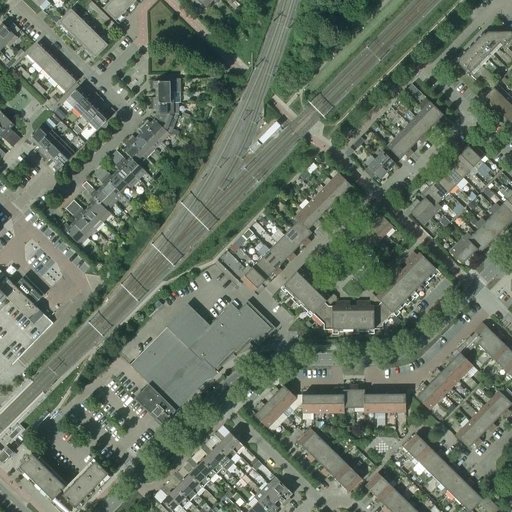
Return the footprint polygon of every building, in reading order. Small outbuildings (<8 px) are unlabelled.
[(126,11),(114,0),(111,0),(102,9),(118,24),(116,22),(123,14),(125,16),(128,13),(126,11)] [(136,1),(135,0),(114,0),(126,11),(133,4),(135,6),(138,3),(136,1)] [(209,4),(204,0),(189,0),(198,9),(202,4),(206,8),(209,4)] [(101,11),(92,2),(88,5),(98,15),(101,11)] [(75,39),(88,26),(71,9),(56,24),(59,27),(61,25),(68,32),(66,35),(73,41),(75,39)] [(111,21),(103,13),(99,16),(108,25),(111,21)] [(122,32),(117,27),(113,23),(110,26),(118,35),(122,32)] [(18,39),(3,24),(0,26),(0,37),(6,44),(7,44),(10,47),(18,39)] [(85,49),(98,36),(88,26),(75,39),(82,46),(80,48),(83,51),(85,49)] [(468,76),(500,44),(503,47),(511,37),(511,34),(510,32),(487,33),(485,35),(483,34),(455,63),(468,76)] [(108,46),(98,36),(85,49),(93,56),(90,58),(93,61),(108,46)] [(35,63),(47,50),(38,42),(26,55),(35,63)] [(42,70),(54,58),(47,50),(35,63),(42,70)] [(50,78),(62,65),(54,58),(42,70),(50,78)] [(58,85),(70,73),(62,65),(50,78),(58,85)] [(25,72),(21,67),(17,71),(22,75),(25,72)] [(30,77),(25,72),(22,75),(27,80),(30,77)] [(66,93),(78,81),(70,73),(58,85),(66,93)] [(178,92),(178,79),(166,79),(166,81),(150,82),(151,88),(156,88),(156,93),(178,92)] [(41,87),(36,82),(33,86),(37,90),(41,87)] [(72,110),(86,96),(82,93),(86,89),(81,84),(66,100),(74,108),(72,109),(72,110)] [(407,90),(412,96),(417,90),(412,85),(407,90)] [(488,109),(505,92),(497,85),(484,98),(489,103),(485,106),(488,109)] [(46,92),(41,87),(37,90),(42,95),(46,92)] [(34,102),(23,90),(10,103),(22,115),(30,114),(30,106),(34,102)] [(180,103),(180,93),(178,93),(178,92),(156,93),(156,98),(151,98),(151,104),(175,103),(180,103)] [(499,113),(511,100),(505,92),(488,109),(491,112),(494,108),(499,113)] [(80,117),(97,100),(93,96),(89,100),(86,96),(72,110),(73,110),(74,108),(81,115),(80,117)] [(57,103),(52,98),(48,101),(53,106),(57,103)] [(503,123),(511,113),(511,99),(511,100),(499,113),(503,117),(500,121),(503,123)] [(88,125),(101,111),(98,108),(101,104),(97,100),(80,117),(80,118),(82,116),(89,123),(87,124),(88,125)] [(443,116),(430,102),(422,110),(439,127),(442,124),(438,120),(442,117),(445,120),(447,118),(444,115),(443,116)] [(156,115),(178,115),(178,103),(175,103),(151,104),(151,110),(156,110),(156,115)] [(439,127),(422,110),(415,117),(429,130),(433,126),(436,129),(439,127)] [(96,133),(113,115),(108,111),(105,115),(101,111),(88,125),(90,124),(97,130),(95,132),(96,133)] [(14,125),(2,113),(0,115),(0,127),(10,137),(14,133),(10,129),(14,125)] [(511,125),(511,113),(503,123),(505,126),(509,123),(511,125)] [(171,134),(178,115),(156,115),(156,118),(154,120),(167,132),(168,133),(171,134)] [(429,130),(415,117),(408,125),(425,141),(428,138),(424,135),(429,130)] [(167,132),(154,120),(151,124),(147,120),(143,124),(162,143),(170,135),(168,133),(167,132)] [(37,145),(52,131),(44,123),(25,141),(30,146),(34,142),(37,145)] [(154,150),(162,143),(143,124),(139,128),(143,132),(139,135),(154,150)] [(260,141),(264,146),(282,128),(278,124),(260,141)] [(425,141),(408,125),(401,132),(414,145),(419,141),(422,144),(425,141)] [(10,137),(0,127),(0,139),(2,137),(6,141),(10,137)] [(41,157),(60,138),(52,131),(37,145),(41,149),(37,153),(41,157)] [(414,145),(401,132),(394,139),(411,156),(413,153),(410,150),(414,145)] [(147,158),(154,150),(139,135),(135,139),(132,135),(128,140),(147,158)] [(53,161),(67,146),(60,138),(41,157),(45,161),(49,157),(53,161)] [(411,156),(394,139),(386,147),(392,152),(400,160),(404,155),(408,158),(411,156)] [(139,166),(147,158),(128,140),(124,144),(127,147),(123,151),(130,158),(136,163),(139,166)] [(253,154),(261,145),(257,141),(248,150),(253,154)] [(485,156),(472,143),(464,151),(481,167),(484,164),(480,161),(485,156)] [(57,172),(73,157),(75,154),(67,146),(53,161),(56,164),(53,168),(57,172)] [(481,167),(464,151),(457,158),(470,171),(474,167),(478,171),(481,167)] [(388,172),(400,160),(392,152),(387,156),(383,152),(375,160),(388,172)] [(146,173),(139,166),(136,163),(130,158),(127,161),(123,158),(119,162),(138,181),(146,173)] [(470,171),(457,158),(452,163),(449,159),(446,162),(463,179),(470,171)] [(388,172),(375,160),(364,171),(372,179),(375,175),(380,180),(388,172)] [(131,188),(138,181),(119,162),(115,166),(119,170),(115,173),(129,187),(131,188)] [(463,179),(446,162),(444,165),(447,168),(442,173),(456,186),(463,179)] [(129,187),(115,173),(112,177),(108,173),(104,177),(121,194),(122,194),(120,192),(127,186),(128,187),(129,187)] [(351,186),(338,173),(331,181),(347,197),(350,195),(347,191),(351,186)] [(456,186),(442,173),(438,178),(435,174),(432,177),(448,193),(456,186)] [(123,196),(121,194),(104,177),(100,181),(104,185),(100,189),(115,204),(123,196)] [(448,193),(432,177),(429,180),(432,183),(428,187),(441,201),(448,193)] [(347,197),(331,181),(323,188),(337,201),(341,197),(345,200),(347,197)] [(441,201),(428,187),(421,195),(438,211),(441,208),(438,204),(441,201)] [(337,201),(323,188),(316,195),(333,212),(336,209),(332,206),(337,201)] [(108,211),(115,204),(100,189),(97,192),(93,189),(89,193),(108,211)] [(114,217),(108,211),(89,193),(88,193),(92,197),(88,201),(92,204),(88,208),(106,225),(114,217)] [(511,198),(507,193),(504,196),(507,200),(503,203),(511,212),(511,198)] [(333,212),(316,195),(309,203),(322,216),(327,211),(330,215),(333,212)] [(438,211),(421,195),(424,199),(420,203),(416,199),(414,202),(430,218),(438,211)] [(430,218),(414,202),(411,205),(415,208),(410,213),(423,226),(430,218)] [(322,216),(309,203),(302,210),(319,226),(321,224),(318,220),(322,216)] [(511,221),(511,212),(503,203),(499,207),(496,204),(492,208),(509,224),(511,221)] [(106,225),(88,208),(85,211),(81,208),(77,212),(98,233),(106,225)] [(509,224),(492,208),(489,211),(492,214),(489,218),(502,231),(509,224)] [(319,226),(302,210),(295,218),(298,221),(308,230),(309,230),(313,226),(316,229),(319,226)] [(98,233),(77,212),(73,216),(77,220),(73,223),(91,241),(98,233)] [(393,227),(380,214),(375,219),(371,216),(369,218),(385,235),(393,227)] [(385,235),(369,218),(366,221),(369,224),(365,229),(378,242),(385,235)] [(502,231),(489,218),(485,222),(481,219),(478,222),(495,238),(502,231)] [(298,221),(291,228),(308,244),(311,242),(307,238),(312,233),(309,230),(308,230),(298,221)] [(495,238),(478,222),(474,226),(478,229),(474,233),(488,246),(495,238)] [(91,241),(73,223),(70,227),(66,223),(61,228),(83,249),(91,241)] [(308,244),(291,228),(284,235),(297,248),(302,244),(305,247),(308,244)] [(378,242),(365,229),(361,233),(357,230),(354,233),(371,249),(378,242)] [(371,249),(354,233),(352,236),(355,239),(350,244),(364,257),(371,249)] [(488,246),(474,233),(471,237),(467,233),(464,237),(480,253),(488,246)] [(297,248),(284,235),(277,243),(293,259),(296,256),(293,253),(297,248)] [(480,253),(464,237),(456,244),(473,260),(476,258),(473,254),(477,250),(480,254),(480,253)] [(293,259),(277,243),(270,250),(283,263),(287,258),(291,262),(293,259)] [(473,260),(456,244),(449,252),(462,265),(467,260),(471,263),(473,260)] [(283,263),(270,250),(262,257),(279,274),(282,271),(278,268),(283,263)] [(439,273),(419,253),(417,256),(413,252),(403,262),(407,266),(405,268),(425,288),(427,285),(426,284),(435,274),(437,276),(439,273)] [(279,274),(262,257),(255,265),(269,278),(273,273),(276,276),(279,274)] [(269,278),(255,265),(251,269),(248,265),(245,268),(262,285),(269,278)] [(425,288),(405,268),(403,270),(399,267),(389,277),(393,280),(390,283),(411,302),(413,300),(411,298),(421,289),(422,290),(425,288)] [(262,285),(245,268),(242,272),(245,275),(241,280),(254,293),(262,285)] [(295,303),(315,283),(313,281),(316,278),(306,268),(302,271),(300,268),(280,289),(283,292),(285,290),(289,295),(294,299),(293,301),(295,303)] [(25,276),(15,286),(7,278),(6,277),(0,277),(0,404),(26,379),(21,375),(25,370),(22,367),(16,361),(53,324),(44,314),(35,305),(45,295),(25,276)] [(411,302),(390,283),(388,285),(385,281),(378,288),(375,291),(378,295),(376,297),(381,302),(392,314),(396,317),(399,314),(397,313),(406,303),(408,305),(411,302)] [(325,303),(330,298),(327,295),(331,292),(320,282),(317,285),(315,283),(295,303),(298,306),(299,304),(309,314),(307,315),(310,318),(313,315),(325,303)] [(383,324),(392,314),(381,302),(377,306),(370,306),(370,301),(356,302),(356,306),(353,306),(353,335),(357,335),(357,332),(370,332),(370,334),(374,334),(374,330),(383,330),(383,324)] [(353,335),(353,306),(350,306),(350,302),(335,302),(335,307),(328,307),(325,303),(313,315),(323,324),(323,330),(332,330),(332,335),(336,335),(336,333),(350,332),(350,335),(353,335)] [(214,370),(233,350),(236,352),(250,338),(256,343),(271,328),(245,304),(238,311),(231,304),(210,326),(188,304),(166,326),(167,328),(130,365),(149,384),(177,411),(208,379),(207,368),(210,365),(214,370)] [(464,357),(477,344),(490,330),(482,323),(474,332),(475,333),(471,337),(470,336),(456,350),(464,357)] [(484,351),(501,334),(498,332),(495,335),(490,330),(477,344),(484,351)] [(492,358),(505,345),(500,340),(503,337),(501,334),(484,351),(492,358)] [(496,369),(511,352),(505,345),(492,358),(496,362),(492,366),(496,369)] [(473,366),(464,357),(458,352),(456,350),(459,353),(455,358),(452,355),(449,357),(466,374),(473,366)] [(506,373),(511,366),(511,352),(496,369),(499,372),(502,369),(506,373)] [(466,374),(449,357),(446,360),(450,364),(445,368),(458,381),(466,374)] [(458,381),(445,368),(441,373),(437,369),(434,372),(451,388),(458,381)] [(451,388),(434,372),(432,375),(435,378),(431,383),(444,396),(451,388)] [(444,396),(431,383),(426,387),(423,384),(420,387),(437,403),(444,396)] [(177,411),(149,384),(135,399),(151,414),(151,415),(152,415),(153,415),(153,414),(154,413),(157,417),(156,418),(157,419),(155,420),(162,426),(163,425),(164,425),(171,418),(170,418),(171,417),(177,411)] [(354,408),(354,385),(350,385),(350,390),(343,390),(343,413),(344,413),(344,409),(354,408)] [(365,413),(365,395),(365,390),(358,390),(358,385),(354,385),(354,408),(364,408),(364,413),(365,413)] [(297,399),(295,397),(284,386),(279,391),(275,387),(273,390),(289,406),(297,399)] [(437,403),(420,387),(418,389),(421,393),(416,398),(429,411),(437,403)] [(406,413),(405,394),(398,394),(398,389),(395,390),(395,413),(406,413)] [(289,406),(273,390),(270,393),(273,396),(269,401),(282,414),(289,406)] [(313,414),(313,390),(309,390),(309,395),(302,395),(302,414),(313,414)] [(323,414),(323,395),(317,395),(317,390),(313,390),(313,414),(323,414)] [(333,413),(333,390),(329,390),(329,395),(323,395),(323,414),(333,413)] [(343,413),(343,390),(343,395),(337,395),(337,390),(333,390),(333,413),(343,413)] [(374,413),(374,390),(370,390),(370,395),(365,395),(365,413),(374,413)] [(385,413),(384,394),(378,394),(378,390),(374,390),(374,413),(385,413)] [(395,413),(395,390),(391,390),(391,394),(384,394),(385,413),(395,413)] [(511,404),(499,391),(491,399),(508,415),(511,413),(507,409),(511,404)] [(508,415),(491,399),(484,406),(497,419),(502,415),(505,418),(508,415)] [(282,414),(269,401),(264,405),(261,402),(258,405),(275,421),(282,414)] [(275,421),(258,405),(256,407),(259,411),(254,416),(268,429),(275,421)] [(497,419),(484,406),(477,413),(494,430),(496,427),(493,424),(497,419)] [(494,430),(477,413),(470,421),(483,434),(487,429),(491,433),(494,430)] [(483,434),(470,421),(463,428),(479,444),(482,442),(478,438),(483,434)] [(479,444),(463,428),(455,436),(468,449),(473,444),(477,447),(479,444)] [(325,443),(310,429),(297,442),(309,454),(306,457),(309,460),(325,443)] [(244,446),(230,433),(225,438),(218,431),(216,433),(237,453),(244,446)] [(237,453),(216,433),(214,435),(221,442),(216,447),(230,460),(237,453)] [(407,459),(424,442),(416,434),(403,448),(408,452),(404,455),(407,459)] [(14,452),(0,438),(0,461),(3,464),(10,456),(14,452)] [(418,462),(431,449),(424,442),(407,459),(411,462),(414,458),(418,462)] [(319,464),(332,450),(325,443),(309,460),(311,463),(315,459),(319,464)] [(230,460),(216,447),(211,452),(204,445),(203,447),(223,467),(230,460)] [(223,467),(203,447),(201,449),(208,456),(203,461),(216,474),(223,467)] [(425,469),(442,453),(439,450),(436,453),(431,449),(418,462),(425,469)] [(323,474),(340,457),(332,450),(319,464),(324,468),(321,471),(323,474)] [(433,477),(446,463),(441,459),(444,456),(442,453),(425,469),(433,477)] [(66,487),(32,454),(19,467),(53,500),(66,487)] [(334,478),(347,465),(340,457),(323,474),(326,477),(329,473),(334,478)] [(216,474),(203,461),(198,466),(191,459),(189,461),(210,481),(216,474)] [(75,508),(109,474),(95,461),(62,495),(75,508)] [(210,481),(189,461),(187,462),(194,469),(189,474),(203,488),(210,481)] [(440,484),(456,467),(453,464),(450,468),(446,463),(433,477),(440,484)] [(341,485),(358,468),(354,465),(351,469),(347,465),(334,478),(341,485)] [(447,491),(460,478),(456,473),(459,470),(456,467),(440,484),(447,491)] [(349,493),(362,479),(357,475),(361,471),(358,468),(341,485),(349,493)] [(203,488),(189,474),(185,479),(177,472),(176,474),(190,488),(196,495),(203,488)] [(378,488),(389,478),(386,474),(382,478),(378,473),(365,487),(373,494),(378,488)] [(196,495),(190,488),(176,474),(174,476),(181,483),(176,488),(190,501),(196,495)] [(292,494),(287,488),(275,477),(269,484),(268,483),(268,484),(287,503),(291,499),(289,497),(292,494)] [(380,501),(393,488),(389,484),(392,480),(389,478),(378,488),(373,494),(380,501)] [(455,498),(471,482),(468,479),(465,482),(460,478),(447,491),(455,498)] [(462,505),(475,492),(470,488),(474,484),(471,482),(455,498),(462,505)] [(287,503),(268,484),(261,490),(279,508),(282,505),(284,507),(287,503)] [(190,501),(176,488),(171,493),(164,486),(162,488),(183,508),(190,501)] [(179,511),(183,508),(162,488),(160,490),(168,497),(162,502),(172,511),(179,511)] [(384,511),(400,495),(393,488),(380,501),(384,506),(381,509),(384,511)] [(279,508),(261,490),(254,498),(258,502),(269,511),(276,511),(279,508)] [(496,511),(499,509),(483,493),(479,497),(475,492),(462,505),(468,511),(470,511),(478,504),(486,511),(496,511)] [(390,511),(397,511),(407,502),(400,495),(384,511),(383,511),(388,511),(390,511)] [(269,511),(258,502),(252,508),(255,511),(269,511)] [(412,511),(415,509),(407,502),(397,511),(412,511)]
